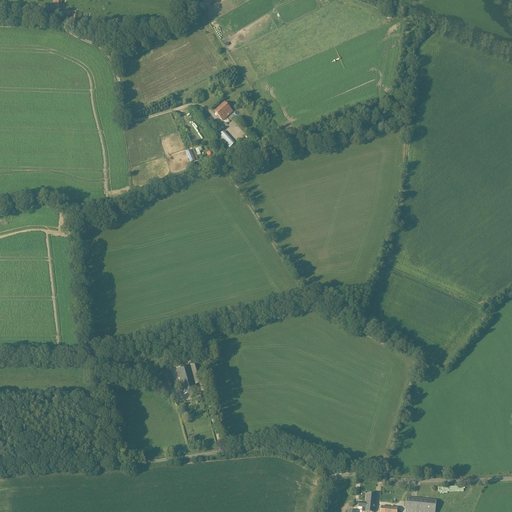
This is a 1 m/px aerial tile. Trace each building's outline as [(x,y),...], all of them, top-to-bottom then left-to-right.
[(223,122),(233,112),(224,104),(215,113),(223,122)] [(229,148),(234,144),(224,132),(219,136),(229,148)] [(192,149),(186,151),(191,163),(196,161),(192,149)] [(198,357),(211,354),(207,339),(194,342),(198,357)] [(197,392),(196,385),(203,383),(198,364),(177,370),(184,395),(197,392)] [(166,392),(175,390),(170,372),(161,374),(166,392)] [(367,494),(366,502),(359,502),(358,507),(362,507),(361,511),(374,511),(376,495),(367,494)] [(434,511),(436,501),(407,498),(405,511),(434,511)]
